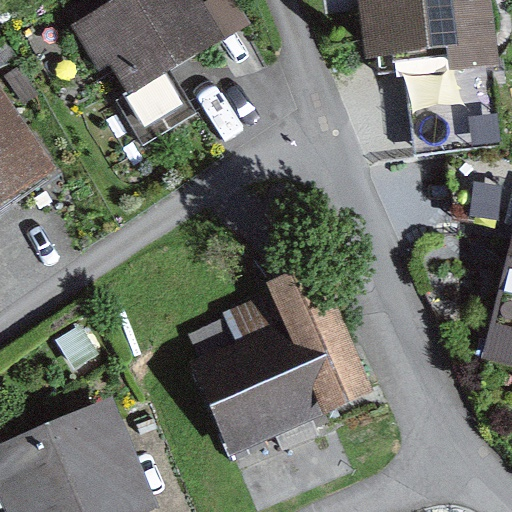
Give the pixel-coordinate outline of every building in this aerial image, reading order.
[(100,0),(95,2),(130,71),(216,28),(202,0),(100,0)] [(490,0),(367,0),(372,51),(494,40),(490,0)] [(0,86),(0,195),(51,161),(0,86)] [(207,361),(238,436),(358,386),(305,260),(270,275),(292,326),(207,361)] [(511,279),(492,359),(511,364),(511,279)] [(0,442),(0,456),(23,511),(126,511),(152,502),(109,398),(0,442)]
